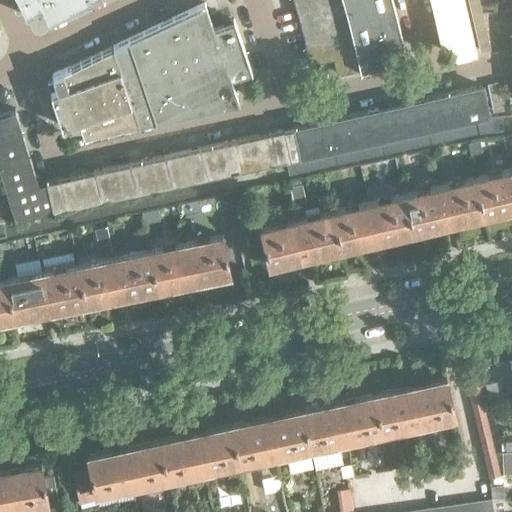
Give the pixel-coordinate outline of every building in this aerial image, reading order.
[(18,0),(26,15),(42,7),(48,20),(91,0),(18,0)] [(293,0),(300,21),(305,41),(309,63),(333,57),(336,73),(384,63),(380,48),(403,43),(398,20),(392,0),(293,0)] [(432,0),(434,4),(442,42),(452,39),(455,55),(475,51),(465,10),(462,0),(432,0)] [(468,0),(471,12),(481,10),(478,0),(468,0)] [(205,1),(62,70),(54,73),(56,80),(48,83),(63,124),(79,119),(84,134),(239,101),(230,76),(251,69),(234,19),(213,26),(205,1)] [(474,24),(484,22),(481,10),(471,12),(474,24)] [(478,37),(487,35),(484,22),(474,24),(478,37)] [(487,35),(478,37),(481,49),(489,47),(487,35)] [(503,109),(497,83),(482,86),(482,84),(293,125),(294,126),(283,129),(283,128),(37,181),(14,107),(0,111),(0,173),(4,186),(12,217),(20,215),(28,214),(36,212),(43,210),(51,208),(59,207),(67,205),(75,203),(82,202),(90,200),(98,198),(106,197),(114,195),(122,193),(129,191),(137,190),(145,188),(153,186),(160,185),(168,183),(176,181),(184,180),(192,178),(286,157),(294,156),(302,154),(310,152),(318,150),(325,149),(333,147),(341,145),(349,143),(357,142),(365,140),(373,138),(381,136),(388,135),(396,133),(404,131),(411,129),(419,128),(427,126),(435,124),(443,122),(451,121),(459,119),(467,117),(475,115),(478,115),(503,109)] [(467,117),(470,132),(478,130),(475,115),(467,117)] [(478,130),(502,127),(501,115),(478,115),(475,115),(478,130)] [(462,133),(470,132),(467,117),(459,119),(462,133)] [(454,135),(462,133),(459,119),(451,121),(454,135)] [(443,122),(446,137),(454,135),(451,121),(443,122)] [(438,139),(446,137),(443,122),(435,124),(438,139)] [(430,141),(438,139),(435,124),(427,126),(430,141)] [(419,128),(422,142),(430,141),(427,126),(419,128)] [(411,129),(415,144),(422,142),(419,128),(411,129)] [(407,146),(415,144),(411,129),(404,131),(407,146)] [(396,133),(399,148),(407,146),(404,131),(396,133)] [(388,135),(391,149),(399,148),(396,133),(388,135)] [(384,151),(391,149),(388,135),(381,136),(384,151)] [(373,138),(376,153),(384,151),(381,136),(373,138)] [(365,140),(368,155),(376,153),(373,138),(365,140)] [(360,156),(368,155),(365,140),(357,142),(360,156)] [(349,143),(352,158),(360,156),(357,142),(349,143)] [(341,145),(344,160),(352,158),(349,143),(341,145)] [(337,162),(344,160),(341,145),(333,147),(337,162)] [(325,149),(329,163),(337,162),(333,147),(325,149)] [(318,150),(321,165),(329,163),(325,149),(318,150)] [(313,167),(321,165),(318,150),(310,152),(313,167)] [(302,154),(305,169),(313,167),(310,152),(302,154)] [(294,156),(297,170),(305,169),(302,154),(294,156)] [(289,172),(297,170),(294,156),(286,157),(289,172)] [(511,172),(511,166),(475,175),(484,214),(511,207),(511,172)] [(484,214),(475,175),(439,183),(448,222),(484,214)] [(184,180),(187,193),(195,192),(192,178),(184,180)] [(176,181),(179,195),(187,193),(184,180),(176,181)] [(171,197),(179,195),(176,181),(168,183),(171,197)] [(160,185),(163,199),(171,197),(168,183),(160,185)] [(448,222),(439,183),(403,191),(412,230),(448,222)] [(153,186),(156,200),(163,199),(160,185),(153,186)] [(0,220),(5,219),(12,217),(4,186),(0,186),(0,220)] [(148,202),(156,200),(153,186),(145,188),(148,202)] [(137,190),(140,204),(148,202),(145,188),(137,190)] [(129,191),(132,205),(140,204),(137,190),(129,191)] [(125,207),(132,205),(129,191),(122,193),(125,207)] [(403,191),(368,200),(377,239),(412,230),(403,191)] [(114,195),(117,209),(125,207),(122,193),(114,195)] [(106,197),(109,211),(117,209),(114,195),(106,197)] [(101,212),(109,211),(106,197),(98,198),(101,212)] [(90,200),(93,214),(101,212),(98,198),(90,200)] [(82,202),(86,216),(93,214),(90,200),(82,202)] [(368,200),(332,208),(341,247),(377,239),(368,200)] [(78,218),(86,216),(82,202),(75,203),(78,218)] [(67,205),(70,219),(78,218),(75,203),(67,205)] [(59,207),(62,221),(70,219),(67,205),(59,207)] [(54,223),(62,221),(59,207),(51,208),(54,223)] [(43,210),(47,224),(54,223),(51,208),(43,210)] [(332,208),(296,216),(305,255),(341,247),(332,208)] [(36,212),(39,226),(47,224),(43,210),(36,212)] [(31,228),(39,226),(36,212),(28,214),(31,228)] [(20,215),(23,230),(31,228),(28,214),(20,215)] [(12,217),(15,231),(23,230),(20,215),(12,217)] [(305,255),(296,216),(260,225),(268,264),(305,255)] [(7,233),(15,231),(12,217),(5,219),(7,233)] [(222,235),(185,242),(193,280),(230,273),(222,235)] [(185,242),(150,249),(157,287),(193,280),(185,242)] [(150,249),(114,257),(121,295),(157,287),(150,249)] [(14,316),(50,309),(42,271),(39,257),(16,262),(19,276),(6,278),(14,316)] [(114,257),(78,264),(85,302),(121,295),(114,257)] [(78,264),(42,271),(50,309),(85,302),(78,264)] [(0,318),(14,316),(6,278),(0,279),(0,318)] [(467,383),(478,380),(475,367),(463,369),(467,383)] [(410,383),(418,422),(455,414),(447,375),(410,383)] [(478,380),(467,383),(470,396),(481,394),(478,380)] [(410,383),(374,391),(382,430),(418,422),(410,383)] [(374,391),(338,399),(346,438),(382,430),(374,391)] [(473,409),(484,407),(481,394),(470,396),(473,409)] [(302,406),(313,455),(341,449),(338,439),(346,438),(338,399),(302,406)] [(277,463),(313,455),(302,406),(267,414),(275,453),(277,463)] [(484,407),(473,409),(477,423),(487,420),(484,407)] [(275,453),(267,414),(231,422),(239,461),(252,458),(253,464),(266,461),(265,455),(275,453)] [(480,436),(491,434),(487,420),(477,423),(480,436)] [(231,422),(195,429),(203,468),(239,461),(231,422)] [(203,468),(195,429),(159,437),(167,476),(203,468)] [(491,434),(480,436),(483,449),(494,447),(491,434)] [(167,476),(159,437),(124,445),(132,484),(167,476)] [(78,499),(96,496),(95,492),(132,484),(124,445),(87,453),(89,465),(73,468),(78,499)] [(486,463),(497,460),(494,447),(483,449),(486,463)] [(391,454),(393,468),(401,467),(399,453),(391,454)] [(497,460),(486,463),(490,476),(500,474),(497,460)] [(41,462),(4,469),(11,507),(47,500),(41,462)] [(0,508),(11,507),(4,469),(0,469),(0,508)] [(479,498),(481,511),(494,511),(492,496),(479,498)] [(468,511),(481,511),(479,498),(467,500),(468,511)] [(454,502),(455,511),(468,511),(467,500),(454,502)] [(442,511),(455,511),(454,502),(441,503),(442,511)] [(429,511),(442,511),(441,503),(429,505),(429,511)]
